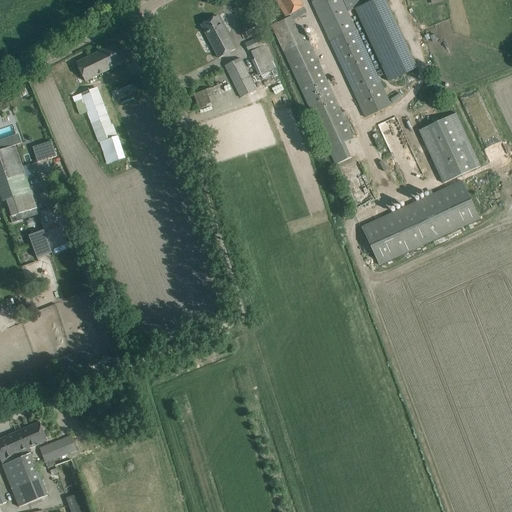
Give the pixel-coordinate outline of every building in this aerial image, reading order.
[(276,0),(287,18),(291,15),(292,17),(273,26),(329,150),(354,138),(304,30),(298,33),(291,21),(307,12),(299,0),(276,0)] [(311,0),(331,43),(356,31),(341,0),(311,0)] [(374,0),(357,7),(386,82),(416,71),(389,0),(374,0)] [(235,50),(222,25),(217,16),(201,25),(219,59),(235,50)] [(356,31),(331,43),(367,119),(392,107),(356,31)] [(245,44),(249,52),(268,43),(263,35),(245,44)] [(251,52),(254,59),(252,61),(258,76),(275,68),(272,62),(275,61),(267,44),(251,52)] [(76,63),(85,82),(123,63),(114,45),(76,63)] [(240,59),(234,62),(225,66),(241,98),(257,91),(240,59)] [(114,92),(118,100),(136,92),(132,84),(114,92)] [(224,92),(223,85),(215,87),(216,94),(224,92)] [(88,112),(99,143),(115,137),(98,89),(82,95),(82,97),(75,100),(80,115),(88,112)] [(212,106),(206,90),(194,95),(199,110),(212,106)] [(481,166),(456,113),(419,131),(443,183),(481,166)] [(0,130),(0,140),(15,135),(12,127),(0,130)] [(0,140),(0,147),(14,143),(17,142),(18,141),(16,135),(15,135),(0,140)] [(126,160),(118,137),(98,144),(106,167),(126,160)] [(51,142),(33,148),(37,163),(56,157),(51,142)] [(0,147),(0,180),(7,200),(8,200),(10,209),(13,216),(10,217),(10,219),(21,216),(22,220),(38,214),(30,192),(26,179),(22,168),(15,146),(14,143),(0,147)] [(463,180),(362,227),(380,266),(481,219),(463,180)] [(44,230),(29,236),(37,259),(53,253),(44,230)] [(22,430),(0,439),(0,458),(1,462),(20,508),(48,496),(31,454),(32,453),(30,448),(38,445),(47,441),(40,422),(22,430)] [(40,449),(44,458),(46,463),(48,468),(56,465),(54,460),(77,450),(71,436),(40,449)] [(90,511),(83,493),(66,498),(70,511),(90,511)]
